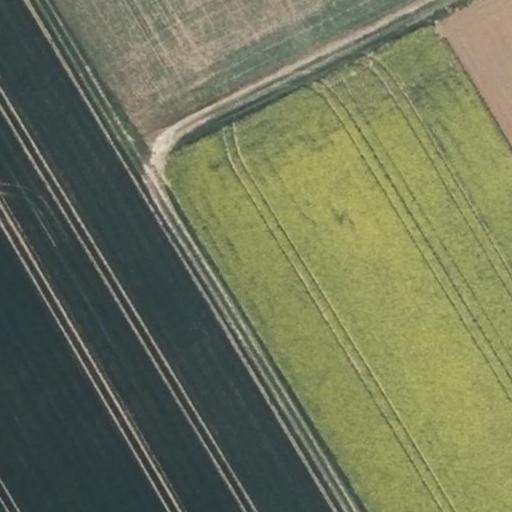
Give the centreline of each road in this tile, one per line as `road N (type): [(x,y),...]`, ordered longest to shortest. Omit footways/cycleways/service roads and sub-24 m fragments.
road 1 (track): [(418,0),(135,133),(52,0)]
road 2 (track): [(135,133),(363,511)]
